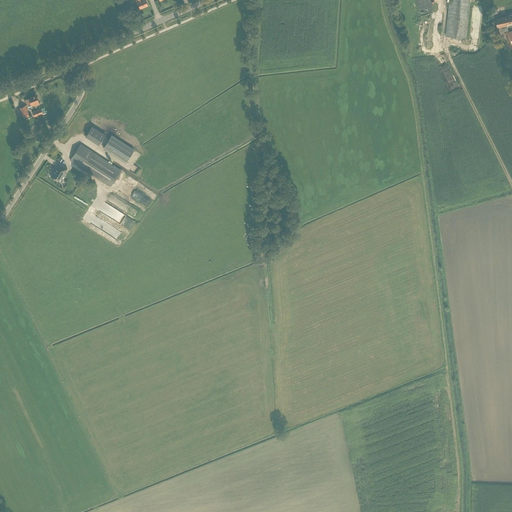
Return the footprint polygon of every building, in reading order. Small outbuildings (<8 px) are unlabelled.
[(137,2),(138,3),(139,8),(147,5),(145,0),(137,0),(138,1),(137,2)] [(449,0),(446,36),(466,38),(469,0),(449,0)] [(511,14),(496,18),(498,27),(501,27),(502,32),(508,31),(507,29),(507,25),(511,24),(511,32),(509,34),(511,43),(511,14)] [(28,99),(25,100),(27,105),(30,104),(31,105),(34,104),(34,105),(39,104),(35,95),(28,98),(28,99)] [(20,108),(23,116),(28,114),(25,106),(20,108)] [(85,136),(98,144),(104,134),(92,126),(85,136)] [(103,148),(126,162),(134,150),(111,135),(103,148)] [(70,160),(110,186),(121,170),(80,144),(70,160)] [(50,176),(58,181),(63,172),(64,173),(67,168),(59,163),(50,176)] [(138,174),(141,168),(134,165),(131,171),(138,174)] [(134,223),(102,202),(97,209),(130,230),(134,223)] [(83,219),(117,239),(121,232),(88,212),(83,219)]
